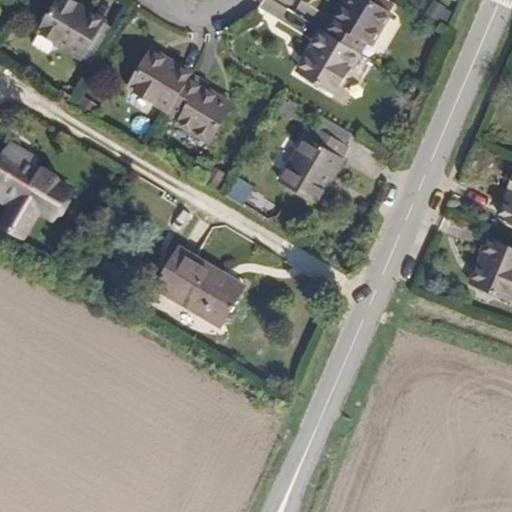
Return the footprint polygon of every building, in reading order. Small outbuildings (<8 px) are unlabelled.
[(278,15),(284,2),(279,0),(271,0),(267,9),(278,15)] [(75,18),(78,14),(73,11),(57,3),(37,37),(56,48),(54,51),(80,65),(99,32),(75,18)] [(336,31),(331,28),(324,40),(361,62),(368,50),(373,54),(389,26),(353,5),(336,31)] [(303,83),(335,104),(361,62),(324,40),(318,49),(322,52),(303,83)] [(149,62),(130,97),(171,122),(193,83),(181,76),(179,80),(149,62)] [(206,91),(193,83),(171,122),(183,129),(181,133),(212,150),(230,115),(203,97),(206,91)] [(332,178),(346,156),(316,138),(286,190),(315,206),(332,178)] [(26,170),(31,163),(16,153),(0,178),(0,188),(22,203),(18,211),(6,230),(24,243),(41,218),(45,221),(63,192),(33,174),(26,170)] [(33,174),(37,167),(31,163),(26,170),(33,174)] [(0,188),(0,198),(18,211),(22,203),(0,188)] [(54,226),(71,198),(63,192),(45,221),(54,226)] [(511,306),(511,255),(493,248),(488,261),(493,263),(480,294),(511,306)] [(218,305),(223,296),(183,271),(160,309),(222,347),(240,318),(218,305)] [(240,318),(246,310),(223,296),(218,305),(240,318)]
